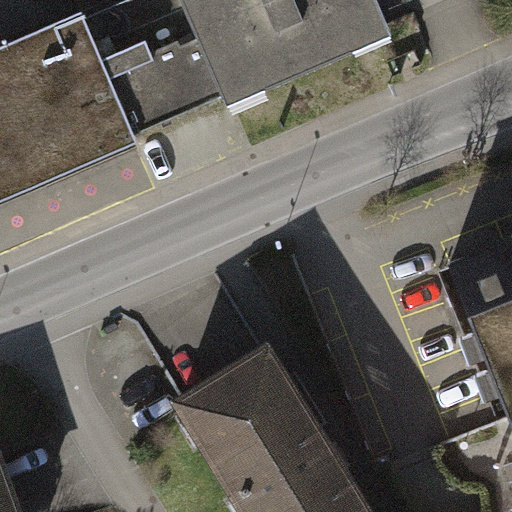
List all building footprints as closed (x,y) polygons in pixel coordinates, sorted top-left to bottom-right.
[(255,82),(220,0),(167,0),(178,27),(158,35),(143,0),(125,0),(86,17),(83,11),(0,46),(0,200),(139,141),(136,133),(255,82)] [(220,0),(255,82),(263,78),(267,88),(354,51),(350,42),(389,25),(378,0),(220,0)] [(511,239),(451,263),(511,418),(511,239)] [(369,511),(268,347),(181,400),(249,511),(369,511)] [(26,511),(8,462),(0,464),(0,511),(26,511)]
